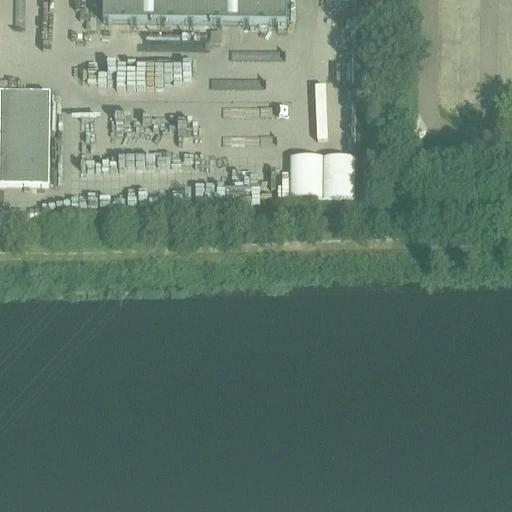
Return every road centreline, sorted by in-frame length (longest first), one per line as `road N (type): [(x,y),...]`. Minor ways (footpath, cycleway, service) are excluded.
road 1 (track): [(511,240),(0,256)]
road 2 (unknown): [(309,0),(315,69),(304,92),(280,102),(160,107),(97,103),(50,83),(11,47),(0,2)]
